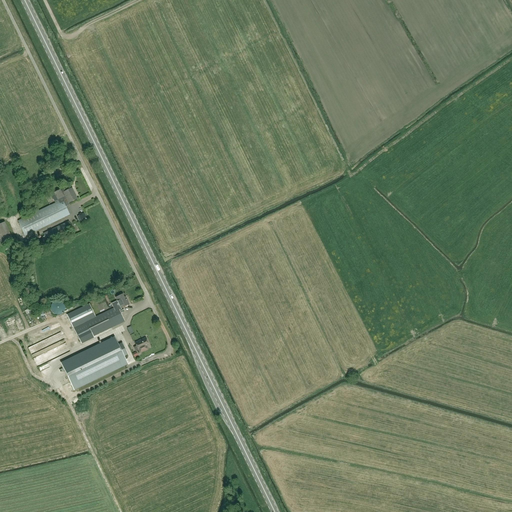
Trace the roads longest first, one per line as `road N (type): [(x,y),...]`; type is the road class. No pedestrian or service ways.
road 1 (secondary): [(24,0),(275,511)]
road 2 (unclassified): [(148,299),(2,0)]
